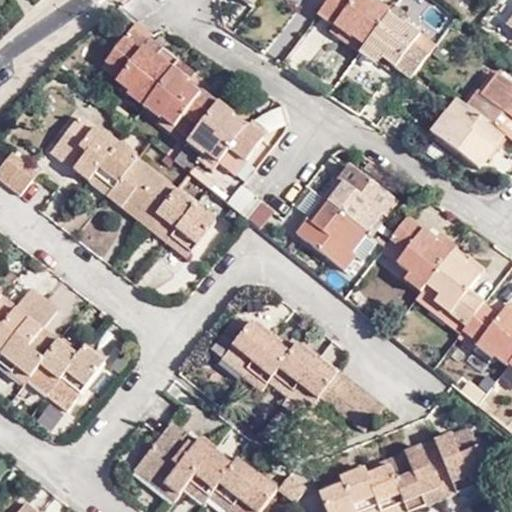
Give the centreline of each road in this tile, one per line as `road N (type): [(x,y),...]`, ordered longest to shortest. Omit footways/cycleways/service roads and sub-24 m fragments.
road 1 (residential): [(511,229),(335,112)]
road 2 (residential): [(335,112),(170,3)]
